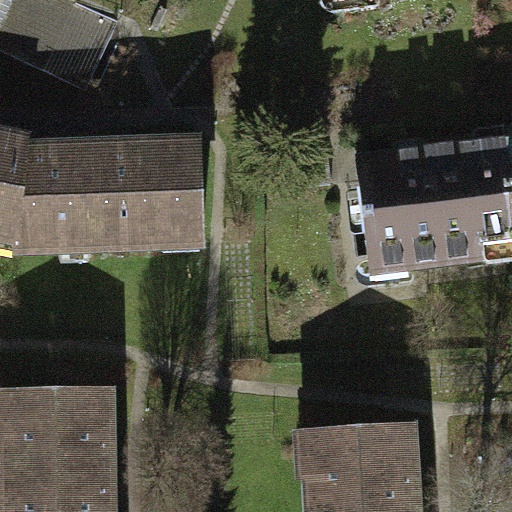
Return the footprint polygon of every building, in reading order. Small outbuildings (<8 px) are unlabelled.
[(0,238),(17,242),(19,242),(23,157),(26,157),(27,147),(0,141),(0,238)] [(411,265),(511,252),(511,193),(506,143),(359,160),(374,278),(412,274),(411,265)] [(19,242),(17,242),(17,253),(202,246),(199,151),(26,157),(23,157),(19,242)] [(0,393),(0,511),(98,511),(97,392),(0,393)] [(298,433),(302,511),(403,511),(404,507),(399,427),(298,433)]
